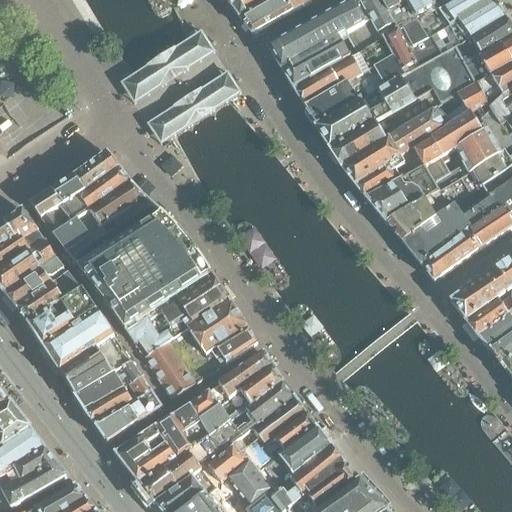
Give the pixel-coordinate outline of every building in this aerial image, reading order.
[(224,0),(241,21),(276,0),(224,0)] [(284,0),(276,0),(241,21),(254,38),(263,33),(294,15),(284,0)] [(284,0),(294,15),(315,4),(312,0),(284,0)] [(398,33),(378,0),(365,0),(360,3),(358,4),(382,43),(398,33)] [(430,41),(404,0),(378,0),(398,33),(419,69),(442,57),(430,40),(430,41)] [(404,0),(430,41),(430,40),(451,28),(439,12),(431,0),(404,0)] [(459,0),(431,0),(439,12),(459,0)] [(459,0),(439,12),(451,28),(461,47),(462,48),(508,20),(493,0),(459,0)] [(375,47),(382,43),(358,4),(354,6),(352,6),(365,27),(284,73),(295,92),(359,56),(360,58),(364,56),(362,54),(375,47)] [(365,27),(352,6),(323,22),(271,51),(271,52),(283,70),(283,71),(284,73),(365,27)] [(461,47),(459,48),(457,49),(468,68),(511,41),(511,26),(508,20),(462,48),(461,47)] [(316,127),(408,74),(419,69),(398,33),(382,43),(375,47),(386,66),(375,72),(306,111),(316,127)] [(184,81),(219,60),(206,39),(194,46),(170,60),(137,80),(126,86),(138,108),(184,81)] [(511,41),(468,68),(479,86),(511,65),(511,41)] [(306,111),(356,83),(375,72),(386,66),(375,47),(362,54),(364,56),(360,58),(359,56),(295,92),(306,111)] [(408,74),(316,127),(331,152),(433,94),(434,93),(435,94),(443,108),(459,98),(460,98),(476,88),(479,86),(468,68),(457,49),(442,57),(419,69),(408,74)] [(511,65),(479,86),(476,88),(460,98),(459,98),(467,112),(477,112),(489,106),(490,109),(501,102),(511,94),(511,65)] [(231,106),(242,99),(230,78),(196,98),(149,126),(162,147),(176,138),(209,118),(231,106)] [(433,94),(331,152),(343,170),(443,108),(435,94),(434,93),(433,94)] [(511,124),(511,123),(511,94),(501,102),(490,109),(489,110),(497,122),(501,127),(510,122),(511,124)] [(443,108),(343,170),(358,189),(416,152),(430,143),(471,116),(472,115),(477,112),(467,112),(459,98),(443,108)] [(448,158),(483,134),(471,116),(430,143),(442,162),(448,158)] [(510,141),(501,127),(497,122),(486,130),(487,132),(499,149),(510,141)] [(472,176),(503,156),(499,149),(487,132),(483,134),(448,158),(451,162),(456,160),(462,169),(462,170),(466,167),(472,176)] [(510,151),(511,150),(511,142),(511,143),(510,141),(499,149),(503,156),(510,151)] [(426,172),(442,162),(430,143),(416,152),(358,189),(372,206),(426,172)] [(503,156),(472,176),(390,229),(404,244),(485,190),(511,171),(511,153),(510,151),(503,156)] [(88,170),(74,179),(86,196),(121,173),(110,159),(105,158),(97,164),(88,170)] [(448,158),(442,162),(426,172),(372,206),(384,223),(388,226),(390,229),(472,176),(466,167),(462,170),(462,169),(450,175),(445,165),(451,162),(448,158)] [(511,171),(485,190),(501,214),(506,211),(511,220),(511,171)] [(90,216),(132,187),(121,173),(86,196),(65,209),(76,225),(78,223),(90,216)] [(86,196),(74,179),(54,193),(65,209),(86,196)] [(132,214),(146,202),(132,187),(90,216),(102,232),(131,212),(132,214)] [(485,190),(404,244),(425,271),(468,236),(501,214),(485,190)] [(65,209),(54,193),(33,207),(44,223),(65,209)] [(81,271),(162,217),(161,216),(162,216),(157,211),(155,212),(153,213),(151,210),(152,209),(152,207),(147,202),(146,202),(132,214),(131,212),(102,232),(91,240),(69,255),(81,271)] [(76,225),(65,209),(44,223),(56,239),(76,225)] [(511,220),(506,211),(501,214),(468,236),(480,253),(511,231),(511,220)] [(9,223),(19,238),(23,243),(39,235),(24,213),(9,223)] [(162,217),(81,271),(80,272),(109,308),(127,333),(213,278),(203,264),(194,251),(185,240),(162,217)] [(0,250),(19,238),(9,223),(5,226),(0,229),(0,250)] [(91,240),(78,223),(76,225),(56,239),(69,255),(91,240)] [(23,243),(19,238),(0,250),(0,276),(45,245),(39,235),(23,243)] [(468,236),(425,271),(435,285),(480,253),(468,236)] [(45,245),(0,276),(0,289),(5,296),(57,262),(45,245)] [(18,312),(69,277),(60,264),(62,263),(60,260),(57,262),(5,296),(18,312)] [(468,324),(511,292),(511,263),(510,265),(510,264),(452,305),(457,311),(460,310),(464,314),(462,317),(468,324)] [(30,328),(83,292),(82,291),(80,292),(69,277),(18,312),(29,327),(29,326),(30,328)] [(223,294),(213,278),(127,333),(145,358),(146,361),(177,341),(172,334),(193,321),(189,315),(223,294)] [(98,315),(83,292),(30,328),(45,350),(98,315)] [(511,292),(468,324),(468,325),(469,325),(479,339),(510,318),(506,313),(509,311),(506,306),(511,302),(511,292)] [(230,305),(223,294),(189,315),(193,321),(172,334),(177,341),(190,333),(197,329),(196,326),(230,305)] [(510,318),(479,339),(479,340),(480,340),(490,353),(511,336),(511,302),(506,306),(509,311),(506,313),(510,318)] [(248,332),(230,305),(196,326),(197,329),(190,333),(177,341),(146,361),(174,402),(227,366),(217,352),(248,332)] [(115,339),(98,315),(45,350),(61,375),(91,356),(115,339)] [(248,332),(217,352),(227,366),(257,348),(256,347),(257,346),(248,332)] [(511,336),(490,353),(491,355),(492,354),(501,365),(500,366),(506,373),(507,373),(511,380),(511,336)] [(133,365),(115,339),(91,356),(61,375),(77,399),(133,365)] [(222,409),(238,397),(275,372),(267,360),(266,361),(262,360),(262,359),(242,373),(243,373),(210,396),(220,410),(222,409)] [(86,413),(143,380),(133,365),(77,399),(86,413)] [(285,387),(275,372),(238,397),(247,409),(250,413),(285,387)] [(143,380),(86,413),(96,428),(129,408),(153,394),(143,380)] [(243,439),(252,433),(296,402),(295,402),(285,387),(250,413),(233,424),(234,426),(248,415),(255,425),(248,428),(247,427),(245,427),(244,427),(237,431),(243,439)] [(0,411),(11,405),(0,390),(0,411)] [(153,394),(129,408),(140,424),(162,410),(153,394)] [(210,396),(191,408),(201,423),(220,410),(210,396)] [(296,402),(252,433),(243,439),(242,440),(238,443),(260,474),(272,465),(279,460),(318,432),(297,402),(296,402)] [(0,450),(30,430),(11,405),(0,411),(0,450)] [(108,445),(140,424),(129,408),(96,428),(108,445)] [(211,437),(201,423),(191,408),(174,419),(157,430),(179,461),(211,437)] [(222,409),(220,410),(201,423),(211,437),(232,426),(229,422),(222,409)] [(232,426),(211,437),(222,454),(238,443),(242,440),(236,432),(232,426)] [(0,482),(46,451),(45,450),(46,450),(32,431),(31,431),(30,430),(0,450),(0,482)] [(179,461),(157,430),(142,440),(129,448),(117,456),(140,485),(139,486),(140,488),(179,461)] [(318,432),(260,474),(273,495),(291,481),(332,451),(318,432)] [(223,456),(222,454),(211,437),(179,461),(140,488),(154,504),(201,470),(202,471),(223,456)] [(201,470),(154,504),(156,506),(161,511),(185,511),(192,507),(190,505),(209,492),(210,494),(214,491),(212,489),(251,461),(238,443),(222,454),(223,456),(202,471),(201,470)] [(46,451),(0,482),(0,511),(10,511),(69,479),(46,451)] [(276,499),(275,501),(283,511),(289,511),(346,470),(347,470),(346,468),(332,451),(291,481),(297,488),(286,497),(283,494),(276,499)] [(192,507),(185,511),(283,511),(275,501),(276,499),(273,495),(260,474),(251,461),(212,489),(214,491),(210,494),(209,492),(190,505),(192,507)] [(346,470),(289,511),(322,511),(359,485),(346,470)] [(322,511),(385,511),(384,511),(385,510),(381,507),(380,507),(365,491),(365,489),(362,486),(360,487),(359,485),(322,511)] [(70,492),(35,511),(33,511),(69,511),(86,501),(76,488),(70,491),(70,492)] [(95,511),(86,501),(69,511),(95,511)]
